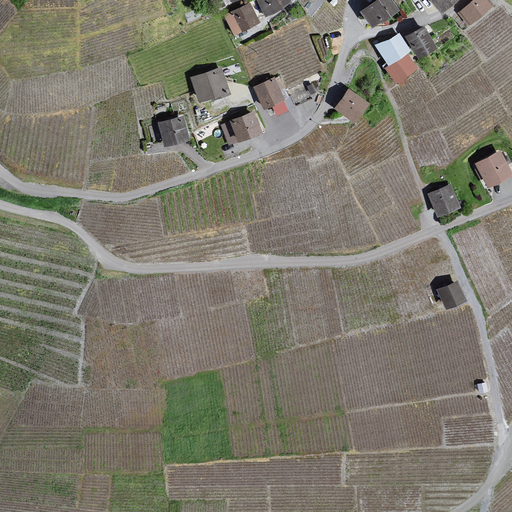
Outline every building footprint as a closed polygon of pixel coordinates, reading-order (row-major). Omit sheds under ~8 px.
[(257,0),(264,13),(287,0),(286,0),(257,0)] [(396,7),(391,0),(371,0),(360,8),(371,24),(396,7)] [(450,0),(432,0),(439,9),(450,0)] [(489,7),(483,0),(475,0),(458,14),(467,25),(489,7)] [(257,20),(248,2),(224,14),(233,32),(257,20)] [(434,44),(422,25),(406,34),(417,53),(434,44)] [(408,48),(398,32),(376,45),(388,63),(405,51),(408,48)] [(414,65),(405,51),(388,63),(384,65),(394,79),(414,65)] [(227,95),(220,69),(191,78),(198,103),(227,95)] [(280,101),(271,81),(249,91),(266,130),(285,122),(276,102),(280,101)] [(366,101),(347,87),(334,105),(353,118),(366,101)] [(259,134),(252,114),(221,125),(229,145),(259,134)] [(183,143),(177,120),(154,125),(160,149),(183,143)] [(510,171),(498,148),(475,161),(487,183),(510,171)] [(457,204),(449,184),(428,193),(437,213),(457,204)] [(464,297),(455,279),(438,288),(446,305),(464,297)] [(485,382),(477,383),(478,392),(486,390),(485,382)]
